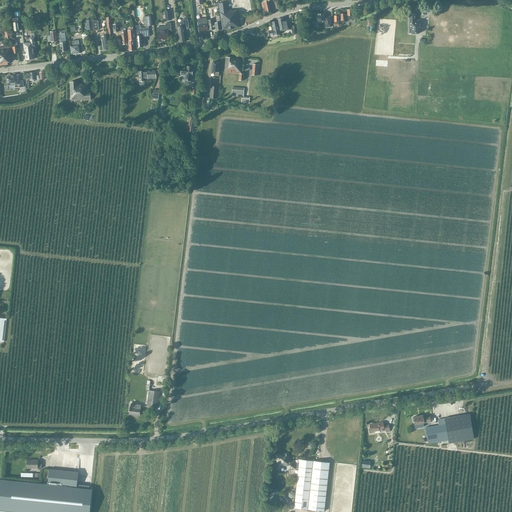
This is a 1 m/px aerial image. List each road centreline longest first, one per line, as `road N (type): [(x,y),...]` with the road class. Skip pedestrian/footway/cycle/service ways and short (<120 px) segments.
road 1 (unclassified): [(0,445),(148,444),(476,390)]
road 2 (tertiary): [(0,70),(168,48),(231,35),(290,10),(384,0)]
